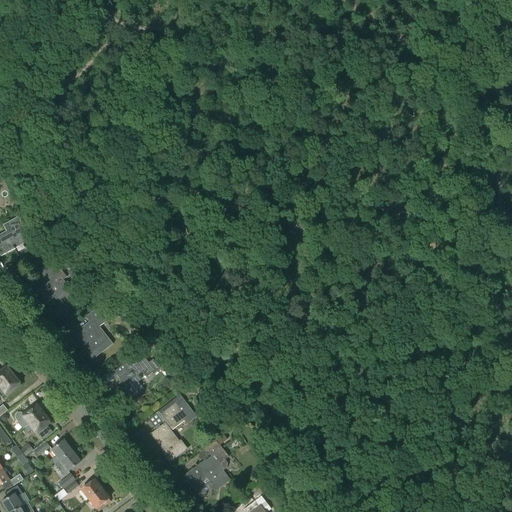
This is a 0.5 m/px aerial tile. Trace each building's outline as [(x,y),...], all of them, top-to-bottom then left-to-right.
[(4,225),(7,231),(0,235),(0,253),(2,256),(30,240),(18,217),(4,225)] [(49,264),(58,256),(54,251),(45,258),(49,264)] [(46,271),(53,279),(46,284),(45,282),(35,290),(46,304),(56,297),(58,300),(72,289),(64,280),(68,277),(56,263),(46,271)] [(92,324),(76,337),(89,354),(97,348),(102,353),(114,344),(100,327),(115,315),(114,315),(100,307),(86,317),(92,324)] [(145,346),(150,352),(156,347),(151,341),(145,346)] [(124,383),(119,387),(122,390),(124,389),(132,398),(142,390),(136,382),(141,378),(139,376),(143,372),(148,377),(153,373),(155,375),(161,370),(159,368),(160,367),(153,359),(149,363),(145,358),(138,364),(136,361),(131,365),(128,361),(115,372),(124,383)] [(0,386),(14,376),(7,366),(1,371),(0,370),(0,386)] [(14,376),(0,386),(0,394),(2,397),(6,393),(8,396),(21,385),(14,376)] [(165,423),(160,427),(161,428),(153,434),(167,453),(164,455),(171,463),(188,451),(181,442),(179,443),(171,432),(187,419),(190,422),(197,417),(180,395),(158,412),(165,423)] [(24,429),(25,428),(43,414),(36,404),(24,413),(23,412),(21,412),(20,411),(19,412),(18,412),(16,413),(15,414),(15,415),(15,416),(15,417),(15,418),(16,419),(24,429)] [(50,435),(45,428),(51,423),(43,414),(25,428),(29,432),(34,428),(38,433),(41,437),(43,440),(50,435)] [(219,445),(227,439),(224,434),(216,440),(219,445)] [(6,435),(1,438),(7,446),(12,443),(6,435)] [(52,460),(55,465),(73,451),(65,440),(52,450),(57,456),(52,460)] [(227,474),(225,471),(228,469),(228,465),(225,460),(229,457),(219,445),(216,440),(206,448),(213,456),(203,464),(202,463),(184,476),(194,488),(202,498),(206,494),(206,493),(212,489),(215,493),(229,482),(227,479),(224,476),(227,474)] [(45,442),(34,451),(36,453),(35,454),(37,457),(38,456),(50,447),(46,442),(45,442)] [(25,456),(33,449),(28,443),(20,450),(25,456)] [(12,450),(18,459),(23,455),(17,446),(12,450)] [(73,451),(55,465),(64,476),(81,462),(73,451)] [(23,455),(18,459),(23,466),(28,462),(23,455)] [(34,470),(29,463),(23,467),(29,475),(34,470)] [(3,469),(0,470),(0,486),(10,479),(3,469)] [(59,484),(64,489),(75,479),(71,474),(59,484)] [(11,481),(14,486),(24,480),(20,475),(11,481)] [(82,490),(89,500),(103,489),(95,480),(82,490)] [(65,489),(69,494),(79,486),(75,481),(65,489)] [(2,502),(8,511),(13,511),(23,506),(18,498),(23,495),(18,486),(5,494),(8,499),(2,502)] [(103,489),(89,500),(99,511),(111,502),(109,499),(110,499),(103,489)] [(268,511),(272,510),(261,496),(257,499),(255,495),(252,497),(256,501),(245,509),(248,511),(268,511)]
